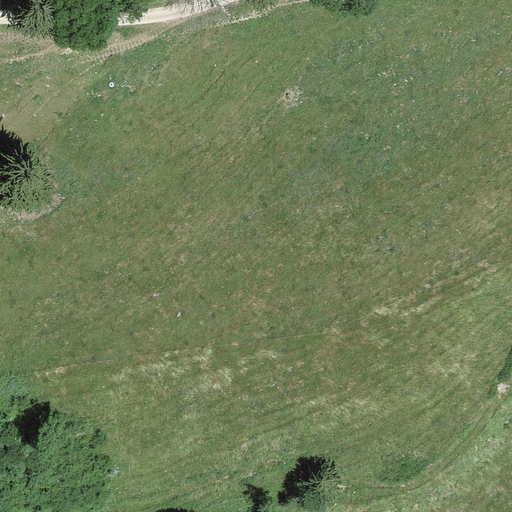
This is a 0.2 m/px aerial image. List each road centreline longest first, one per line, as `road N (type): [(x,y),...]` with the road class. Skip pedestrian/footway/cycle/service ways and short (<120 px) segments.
road 1 (track): [(0,17),(145,19),(237,0)]
road 2 (track): [(320,511),(413,497),(446,476),(511,397)]
